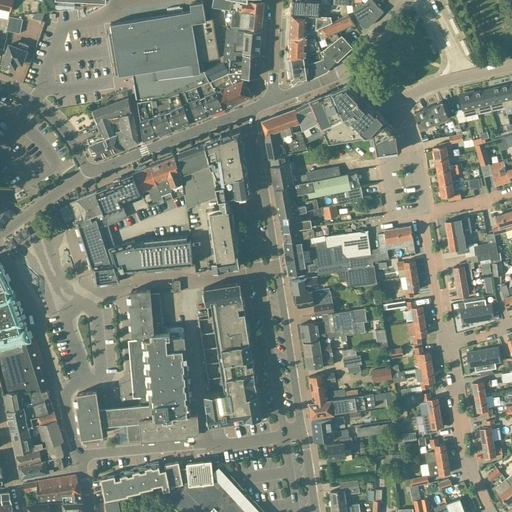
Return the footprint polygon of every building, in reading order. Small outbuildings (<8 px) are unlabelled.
[(0,0),(0,8),(10,11),(12,0),(0,0)] [(213,0),(212,7),(233,9),(249,12),(263,13),(264,3),(264,2),(260,1),(245,0),(213,0)] [(292,0),(292,14),(321,16),(321,1),(321,0),(292,0)] [(367,0),(363,4),(361,2),(353,11),(361,24),(362,26),(363,27),(365,27),(366,27),(368,27),(369,26),(370,26),(383,12),(371,0),(367,0)] [(191,10),(110,23),(119,75),(133,72),(153,69),(181,65),(203,61),(219,58),(212,18),(206,19),(203,1),(190,3),(191,10)] [(233,9),(231,24),(232,24),(232,30),(235,31),(244,31),(244,27),(262,28),(263,13),(249,12),(233,9)] [(332,16),(321,16),(292,14),(289,60),(292,78),(291,79),(295,82),(295,81),(310,79),(327,71),(330,68),(329,67),(336,60),(338,61),(353,47),(342,35),(339,31),(354,24),(348,15),(332,22),(331,17),(332,17),(332,16)] [(23,19),(9,17),(7,30),(20,33),(23,19)] [(215,66),(206,70),(215,91),(218,97),(220,96),(225,109),(233,105),(252,96),(252,95),(248,87),(250,85),(249,80),(245,81),(244,78),(243,77),(258,76),(259,66),(260,55),(260,54),(243,54),(243,60),(236,61),(236,55),(243,55),(243,52),(260,51),(261,41),(261,31),(244,31),(235,31),(232,30),(226,27),(225,41),(223,62),(215,66)] [(22,64),(27,51),(29,45),(19,42),(17,47),(9,44),(2,63),(16,68),(18,62),(22,64)] [(153,69),(133,72),(144,141),(157,136),(157,135),(161,133),(161,134),(174,129),(174,128),(178,126),(178,127),(191,122),(195,120),(208,115),(212,113),(212,114),(224,109),(225,109),(220,96),(218,97),(215,91),(206,71),(206,70),(204,71),(203,61),(181,65),(182,74),(155,79),(153,69)] [(511,83),(500,87),(505,108),(511,105),(511,83)] [(310,100),(311,101),(325,134),(329,144),(371,137),(372,146),(376,144),(377,155),(401,150),(398,133),(385,120),(386,119),(376,111),(366,102),(367,102),(361,96),(360,97),(348,85),(323,96),(322,95),(310,100)] [(487,90),(492,110),(505,108),(500,87),(487,90)] [(474,93),(479,114),(492,110),(487,90),(474,93)] [(479,114),(474,93),(460,96),(464,117),(479,114)] [(99,125),(111,120),(131,113),(128,98),(93,110),(99,125)] [(306,142),(325,134),(311,101),(295,109),(306,142)] [(428,107),(435,122),(449,117),(443,102),(441,103),(428,107)] [(438,130),(435,122),(428,107),(416,112),(414,113),(420,128),(431,124),(433,131),(431,132),(433,138),(438,136),(436,130),(438,130)] [(295,108),(261,120),(266,134),(283,127),(287,152),(308,150),(306,142),(295,109),(295,108)] [(133,113),(131,113),(111,120),(117,134),(122,149),(123,149),(123,148),(139,142),(133,113)] [(98,159),(122,149),(117,134),(111,120),(99,125),(102,134),(88,139),(89,144),(94,157),(98,159)] [(265,139),(269,158),(287,152),(283,127),(266,134),(265,139)] [(235,130),(204,143),(214,175),(213,175),(218,196),(218,198),(219,198),(221,206),(207,208),(208,217),(214,260),(213,260),(214,269),(210,270),(210,269),(209,269),(209,270),(214,270),(240,266),(232,214),(231,208),(230,208),(230,207),(228,197),(250,193),(240,128),(235,130)] [(448,159),(448,158),(454,157),(452,143),(471,140),(470,133),(449,136),(450,141),(446,142),(446,145),(433,147),(435,161),(448,159)] [(490,163),(484,142),(474,145),(480,166),(490,163)] [(204,143),(179,153),(180,163),(184,193),(187,207),(218,196),(213,175),(214,175),(204,143)] [(293,177),(292,171),(296,170),(295,168),(322,162),(320,152),(310,153),(309,150),(308,150),(287,152),(269,158),(274,188),(308,182),(306,174),(293,177)] [(175,155),(150,165),(163,198),(164,200),(184,193),(180,163),(178,164),(175,155)] [(503,159),(503,161),(510,180),(511,179),(511,160),(508,162),(507,158),(503,159)] [(461,163),(449,165),(448,159),(435,161),(437,172),(462,168),(461,163)] [(495,185),(510,180),(503,161),(490,165),(492,174),(492,175),(495,185)] [(156,201),(163,198),(150,165),(134,172),(141,191),(153,186),(152,190),(156,201)] [(339,166),(306,172),(306,174),(308,182),(340,174),(339,166)] [(452,182),(451,176),(457,176),(457,173),(463,173),(462,168),(437,172),(439,184),(452,182)] [(144,197),(141,191),(134,172),(121,177),(121,179),(114,182),(114,183),(97,190),(106,215),(106,225),(109,224),(128,217),(123,206),(144,197)] [(308,182),(274,188),(277,204),(294,201),(293,195),(304,193),(305,198),(330,193),(351,189),(348,173),(340,175),(340,174),(308,182)] [(479,178),(469,180),(470,190),(480,189),(479,178)] [(460,192),(454,193),(452,182),(439,184),(441,197),(448,196),(448,201),(461,199),(460,192)] [(333,205),(336,204),(363,199),(361,187),(351,189),(330,193),(333,205)] [(77,200),(70,203),(75,216),(78,219),(75,222),(91,271),(93,270),(95,284),(119,281),(117,273),(102,226),(106,225),(106,215),(97,190),(77,198),(77,200)] [(279,216),(299,212),(307,211),(313,209),(318,208),(317,199),(304,201),(305,205),(297,207),(297,205),(296,205),(295,201),(294,201),(277,204),(279,216)] [(333,205),(318,208),(313,209),(315,217),(324,216),(325,219),(338,216),(336,204),(333,205)] [(315,220),(311,221),(311,219),(300,220),(299,212),(279,216),(281,232),(300,229),(312,227),(312,226),(316,226),(315,220)] [(498,227),(492,229),(495,235),(511,229),(511,220),(509,212),(495,216),(498,227)] [(445,221),(448,236),(466,234),(466,233),(472,232),(469,217),(445,221)] [(108,224),(106,225),(102,226),(117,273),(123,271),(126,271),(127,271),(131,270),(136,270),(187,265),(193,264),(190,239),(187,240),(135,245),(134,241),(134,240),(125,242),(123,243),(118,244),(115,245),(108,224)] [(384,233),(378,234),(380,246),(381,259),(388,258),(386,242),(399,240),(401,251),(406,250),(407,253),(415,251),(413,238),(411,226),(384,230),(384,233)] [(300,232),(300,229),(281,232),(282,232),(283,242),(284,242),(312,238),(323,236),(323,231),(314,232),(314,230),(300,232)] [(466,234),(448,236),(450,251),(457,250),(458,253),(469,252),(467,244),(466,234)] [(377,282),(375,270),(374,261),(377,260),(381,260),(381,259),(380,246),(376,248),(370,249),(370,254),(346,257),(342,253),(341,244),(333,246),(327,247),(326,240),(313,242),(312,238),(284,242),(286,254),(285,254),(289,276),(306,272),(317,271),(318,275),(338,272),(346,270),(347,279),(348,286),(371,283),(377,282)] [(496,242),(488,243),(490,253),(490,259),(491,263),(491,264),(492,264),(500,262),(500,260),(502,260),(501,255),(498,255),(496,242)] [(476,245),(474,246),(475,255),(477,255),(490,253),(488,243),(476,245)] [(378,262),(377,260),(374,261),(375,270),(387,268),(386,262),(378,262)] [(398,270),(405,269),(407,279),(417,277),(414,260),(397,263),(398,270)] [(460,266),(453,267),(456,282),(466,280),(473,279),(470,261),(459,263),(460,266)] [(0,349),(32,340),(14,291),(0,262),(0,349)] [(501,262),(500,262),(492,264),(494,276),(503,275),(501,262)] [(489,263),(481,264),(482,274),(491,273),(489,263)] [(346,270),(338,272),(340,281),(347,279),(346,270)] [(292,294),(295,293),(310,291),(310,289),(319,287),(317,277),(290,281),(292,294)] [(407,279),(408,288),(404,289),(405,298),(414,296),(413,291),(419,289),(417,277),(407,279)] [(484,278),(486,292),(493,291),(491,277),(484,278)] [(172,281),(173,292),(181,292),(180,280),(172,281)] [(468,287),(466,280),(456,282),(458,297),(469,295),(476,294),(475,286),(468,287)] [(261,417),(244,306),(241,282),(204,288),(206,304),(215,302),(229,390),(205,394),(207,409),(206,409),(209,425),(261,417)] [(507,309),(511,307),(511,287),(508,289),(507,284),(500,286),(503,298),(507,309)] [(330,288),(312,291),(310,291),(295,293),(298,307),(314,305),(315,315),(322,314),(334,312),(333,302),(325,303),(324,295),(330,291),(330,288)] [(100,441),(100,436),(104,435),(102,425),(117,424),(127,423),(129,442),(195,436),(194,433),(199,433),(198,413),(190,414),(190,407),(188,407),(188,401),(191,401),(185,335),(164,337),(160,293),(151,294),(151,289),(131,290),(132,302),(129,302),(132,336),(136,335),(137,340),(133,340),(134,353),(137,353),(138,366),(137,366),(138,379),(136,379),(138,397),(141,397),(142,405),(116,407),(100,409),(97,390),(90,391),(77,393),(78,398),(76,399),(82,438),(83,443),(100,441)] [(402,296),(401,290),(393,291),(394,301),(405,299),(404,296),(402,296)] [(393,301),(392,291),(382,292),(382,294),(380,295),(381,303),(393,301)] [(481,296),(474,297),(478,320),(494,318),(492,304),(486,305),(485,299),(482,299),(481,296)] [(462,323),(478,320),(474,297),(467,298),(468,302),(464,302),(465,308),(460,309),(462,323)] [(412,310),(414,322),(425,320),(422,306),(416,307),(415,300),(406,302),(408,311),(412,310)] [(405,301),(384,304),(385,310),(406,307),(405,301)] [(319,338),(326,337),(326,338),(340,336),(351,334),(351,335),(355,335),(355,333),(363,332),(362,322),(367,321),(365,308),(334,312),(322,314),(329,313),(330,320),(301,324),(303,341),(319,338)] [(416,334),(412,335),(413,343),(422,342),(421,336),(427,335),(425,320),(414,322),(416,334)] [(376,334),(378,345),(388,343),(385,329),(386,329),(386,328),(361,332),(362,336),(376,334)] [(320,344),(319,338),(303,341),(306,358),(333,354),(331,343),(320,344)] [(0,377),(4,393),(20,392),(30,391),(47,389),(32,340),(0,349),(0,377)] [(418,369),(421,368),(432,366),(430,351),(424,352),(423,346),(414,348),(416,360),(417,360),(418,369)] [(403,356),(402,347),(390,349),(391,358),(403,356)] [(498,348),(482,350),(486,374),(493,373),(493,369),(496,368),(495,362),(500,361),(498,348)] [(486,374),(482,350),(467,353),(469,366),(474,365),(475,372),(478,371),(479,375),(486,374)] [(307,368),(323,366),(334,364),(333,354),(306,358),(307,368)] [(360,355),(343,358),(345,366),(347,366),(347,367),(360,365),(362,365),(360,355)] [(361,371),(360,365),(347,367),(348,373),(361,371)] [(421,368),(423,380),(419,381),(421,390),(429,388),(428,382),(435,381),(432,366),(421,368)] [(390,367),(371,370),(373,383),(393,379),(390,367)] [(511,381),(511,372),(502,374),(503,383),(511,381)] [(345,389),(327,392),(326,382),(336,381),(335,373),(325,374),(309,377),(312,402),(308,403),(311,418),(334,414),(334,412),(349,410),(349,413),(374,409),(372,397),(364,399),(364,395),(358,396),(357,390),(345,391),(345,389)] [(486,395),(484,388),(491,387),(490,379),(472,382),(475,397),(486,395)] [(20,392),(4,393),(18,466),(21,479),(22,478),(49,472),(71,467),(64,442),(50,397),(47,389),(30,391),(20,392)] [(427,402),(429,413),(440,412),(438,397),(431,398),(430,392),(422,394),(423,402),(427,402)] [(492,407),(488,407),(486,395),(475,397),(477,412),(484,411),(485,416),(493,415),(492,407)] [(362,418),(361,412),(349,413),(350,420),(362,418)] [(442,427),(440,412),(429,413),(423,414),(426,434),(437,432),(437,428),(442,427)] [(333,428),(333,426),(345,425),(344,416),(311,421),(313,431),(333,428)] [(493,441),(491,429),(495,428),(494,419),(485,421),(486,427),(480,428),(483,443),(493,441)] [(388,432),(387,423),(357,428),(358,436),(388,432)] [(334,431),(333,428),(313,431),(314,441),(335,438),(339,438),(349,437),(348,429),(334,431)] [(417,439),(416,432),(403,434),(404,441),(417,439)] [(346,457),(345,449),(353,448),(352,437),(349,437),(339,438),(340,443),(327,445),(329,459),(346,457)] [(435,448),(435,451),(425,453),(427,461),(448,458),(445,443),(439,444),(438,438),(429,439),(431,448),(435,448)] [(502,447),(495,449),(493,441),(483,443),(485,458),(503,455),(502,447)] [(393,464),(407,462),(405,453),(392,455),(393,464)] [(429,476),(439,475),(450,473),(448,458),(427,461),(429,476)] [(162,483),(164,490),(171,488),(170,485),(182,484),(180,468),(179,461),(178,461),(164,464),(166,470),(161,471),(159,461),(145,464),(145,466),(132,468),(133,470),(120,472),(121,479),(116,480),(115,474),(101,477),(105,499),(106,499),(107,503),(105,503),(106,511),(127,511),(129,511),(126,497),(129,497),(128,494),(129,494),(128,493),(141,490),(141,489),(154,486),(153,485),(162,483)] [(188,465),(187,465),(188,467),(180,468),(184,490),(186,490),(166,498),(179,511),(249,511),(204,463),(197,469),(192,463),(191,463),(190,463),(189,463),(188,463),(188,464),(188,465)] [(491,481),(501,473),(497,468),(487,476),(491,481)] [(76,474),(55,478),(58,502),(82,500),(76,474)] [(410,479),(411,487),(429,482),(428,475),(410,479)] [(39,503),(58,502),(55,478),(37,481),(23,483),(24,492),(38,490),(39,503)] [(346,504),(345,494),(360,492),(359,488),(360,488),(359,479),(340,482),(341,490),(330,491),(332,506),(346,504)] [(494,488),(499,494),(507,504),(511,500),(511,486),(506,479),(494,488)] [(441,490),(453,486),(450,480),(439,484),(441,490)] [(380,511),(381,501),(382,501),(382,490),(374,489),(374,501),(373,511),(380,511)] [(0,505),(10,504),(12,503),(9,492),(0,492),(0,505)] [(430,511),(428,497),(420,499),(422,511),(430,511)] [(448,508),(449,511),(465,511),(460,498),(446,503),(448,508)] [(415,511),(422,511),(420,499),(413,500),(415,511)] [(83,511),(83,501),(28,504),(29,511),(83,511)] [(0,511),(13,511),(12,503),(10,504),(0,505),(0,511)]
